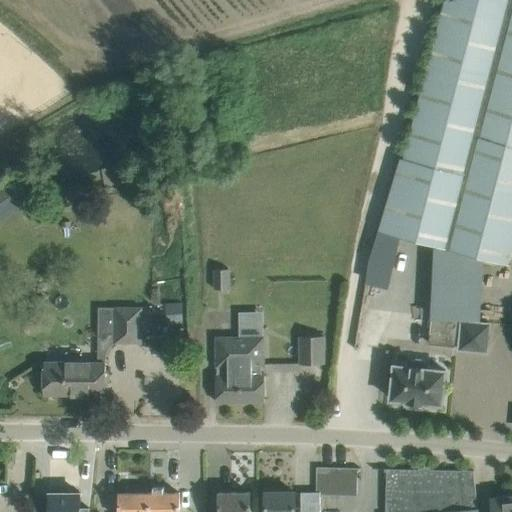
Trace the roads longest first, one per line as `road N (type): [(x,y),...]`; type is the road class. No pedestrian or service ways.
road 1 (residential): [(511,451),(324,436),(0,432)]
road 2 (track): [(324,436),(418,0)]
